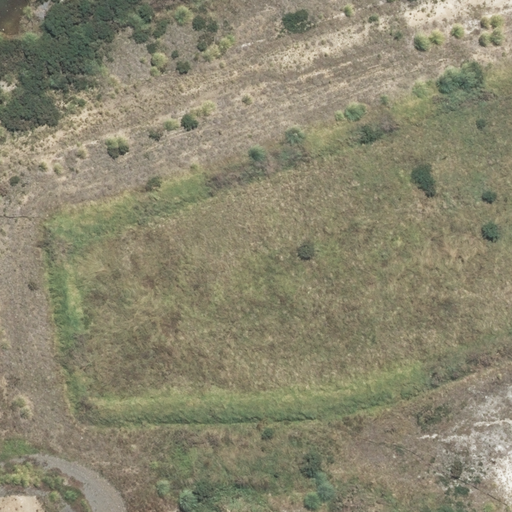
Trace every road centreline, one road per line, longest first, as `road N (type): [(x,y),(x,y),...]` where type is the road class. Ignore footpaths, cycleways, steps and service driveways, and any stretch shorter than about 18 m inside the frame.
road 1 (unknown): [(135,511),(511,397)]
road 2 (unknown): [(0,95),(335,0)]
